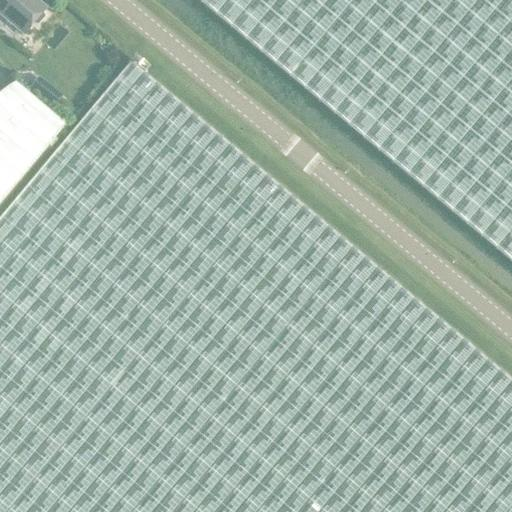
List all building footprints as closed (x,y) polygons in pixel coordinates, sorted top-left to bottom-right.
[(43,13),(46,10),(34,0),(0,0),(0,13),(25,35),(33,25),(39,26),(45,18),(43,13)] [(511,0),(198,0),(511,262),(511,0)] [(511,511),(511,383),(130,64),(119,77),(0,220),(0,511),(511,511)] [(0,204),(65,126),(16,86),(0,97),(0,204)] [(55,90),(43,105),(52,112),(64,97),(55,90)]
